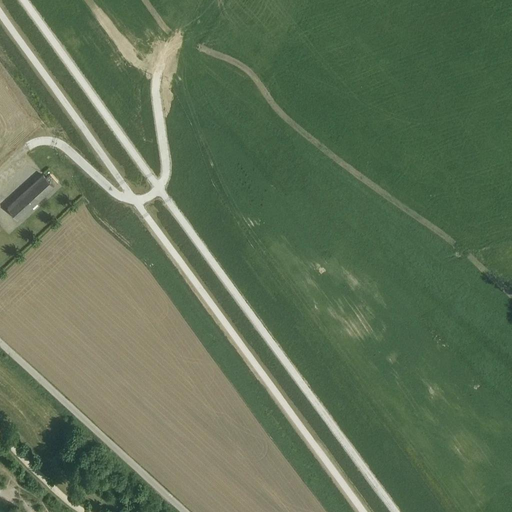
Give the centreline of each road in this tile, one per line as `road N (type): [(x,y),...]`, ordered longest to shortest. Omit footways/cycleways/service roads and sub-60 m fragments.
road 1 (track): [(27,0),(399,511)]
road 2 (track): [(364,511),(174,251)]
road 3 (track): [(180,31),(158,83),(164,170),(136,199),(61,144),(25,147)]
road 4 (track): [(0,9),(174,251)]
road 5 (unclassified): [(186,511),(0,342)]
